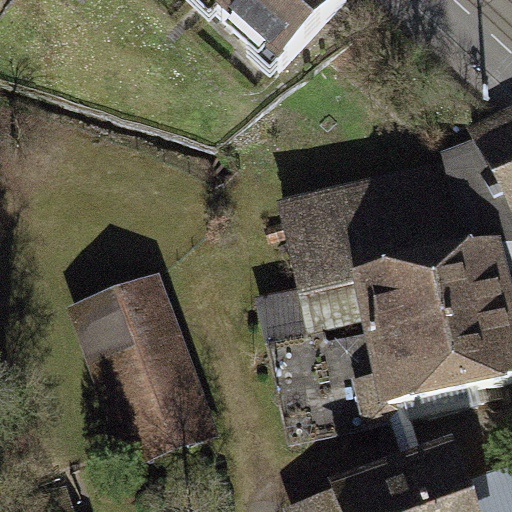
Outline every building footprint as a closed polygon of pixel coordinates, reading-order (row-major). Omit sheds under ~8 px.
[(344,0),(198,0),(276,73),(344,0)] [(511,123),(467,146),(479,151),(511,211),(511,123)] [(446,169),(447,178),(284,217),(299,293),(302,307),(356,294),(355,287),(494,251),(488,224),(511,221),(511,211),(479,151),(446,169)] [(362,395),(370,431),(478,406),(474,389),(511,380),(511,320),(499,262),(511,258),(511,221),(488,224),(494,251),(355,287),(356,294),(302,307),(309,343),(363,330),(378,392),(362,395)] [(66,314),(127,478),(222,443),(161,279),(66,314)] [(309,343),(302,307),(299,293),(254,303),(287,450),(370,431),(362,395),(378,392),(363,330),(309,343)] [(457,453),(295,511),(511,511),(511,468),(468,484),(457,453)] [(75,511),(71,495),(11,511),(75,511)]
